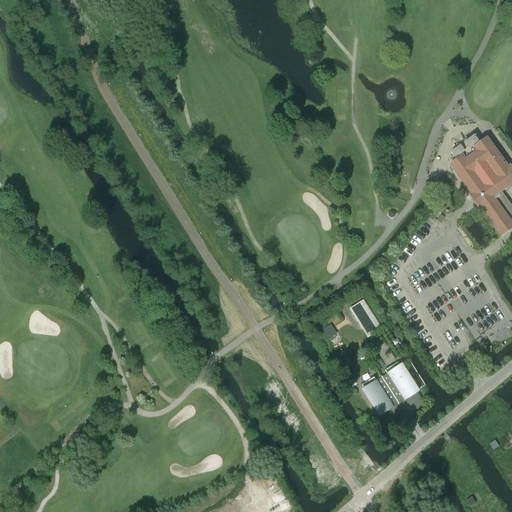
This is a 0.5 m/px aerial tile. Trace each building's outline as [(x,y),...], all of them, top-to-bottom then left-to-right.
[(487,139),(478,145),(476,141),(455,157),(458,160),(450,166),(469,193),(467,195),(479,211),(481,210),(501,237),(511,228),(511,225),(511,224),(511,222),(511,212),(501,197),(503,195),(501,192),(511,184),(511,170),(510,167),(508,168),(487,139)] [(381,330),(361,299),(349,307),(368,338),(381,330)] [(330,325),(322,331),(328,340),(337,334),(330,325)] [(381,377),(399,405),(399,404),(398,403),(403,400),(404,401),(403,399),(407,397),(413,393),(415,392),(397,363),(391,367),(390,367),(384,371),(387,374),(382,378),(381,377)] [(398,405),(399,405),(381,377),(381,378),(376,381),(374,378),(368,381),(368,382),(361,386),(380,414),(382,413),(388,409),(392,407),(393,408),(393,407),(398,404),(398,405)]
